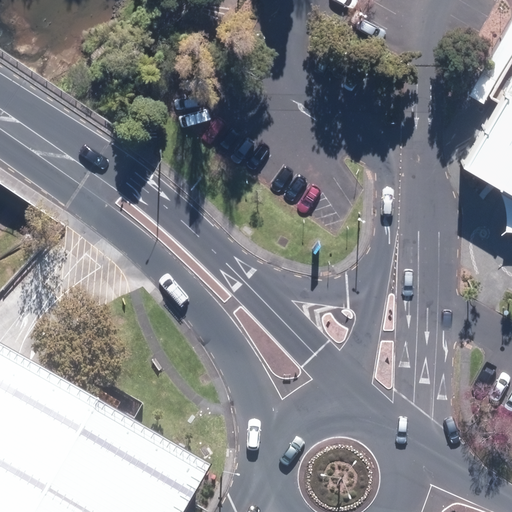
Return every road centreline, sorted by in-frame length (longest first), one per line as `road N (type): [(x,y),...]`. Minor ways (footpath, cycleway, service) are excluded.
road 1 (secondary): [(282,438),(213,329),(114,222),(86,176)]
road 2 (secondary): [(86,176),(137,192),(252,283)]
road 3 (secondary): [(252,283),(373,419)]
road 4 (secondary): [(252,283),(372,288)]
road 5 (secondary): [(403,456),(511,508)]
